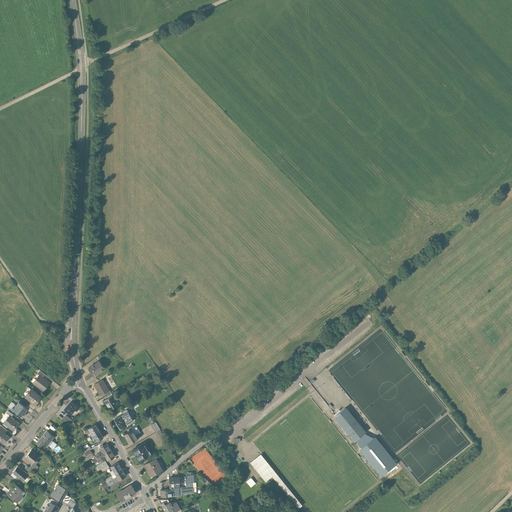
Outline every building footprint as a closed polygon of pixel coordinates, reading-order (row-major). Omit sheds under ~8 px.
[(104,367),(99,360),(88,368),(94,375),(104,367)] [(43,377),(40,375),(33,383),(44,391),(50,383),(43,377)] [(109,391),(102,379),(94,383),(101,395),(102,395),(109,391)] [(42,397),(32,389),(25,397),(32,402),(35,405),(42,397)] [(118,404),(113,395),(104,400),(110,409),(118,404)] [(75,404),(72,401),(64,409),(71,415),(75,410),(77,412),(81,407),(77,403),(75,404)] [(26,407),(19,402),(16,405),(15,405),(11,409),(14,411),(22,417),(24,415),(26,413),(28,410),(27,409),(28,409),(26,407)] [(335,417),(355,442),(367,432),(347,408),(335,417)] [(129,422),(124,412),(122,413),(115,417),(121,427),(129,422)] [(11,416),(9,415),(3,423),(14,431),(20,423),(11,416)] [(161,428),(157,421),(151,424),(156,432),(161,428)] [(88,434),(89,437),(100,431),(96,425),(92,427),(92,426),(88,429),(85,431),(87,435),(88,434)] [(137,435),(133,428),(124,433),(130,443),(138,438),(137,435)] [(169,442),(161,428),(156,432),(164,445),(169,442)] [(5,433),(0,429),(0,440),(3,444),(10,437),(5,433)] [(54,437),(47,431),(40,439),(44,443),(47,445),(54,437)] [(89,443),(92,441),(93,444),(104,438),(100,431),(89,437),(86,438),(89,443)] [(44,443),(40,439),(36,444),(40,448),(44,443)] [(151,453),(144,442),(132,449),(139,460),(151,453)] [(97,459),(112,450),(108,444),(106,445),(105,444),(100,446),(101,447),(100,448),(100,449),(99,449),(101,452),(95,455),(97,459)] [(205,478),(218,469),(203,448),(190,457),(205,478)] [(39,456),(31,450),(25,457),(33,464),(34,465),(35,465),(38,462),(38,461),(36,460),(39,456)] [(115,455),(112,450),(97,459),(99,462),(106,458),(107,461),(109,460),(109,461),(112,460),(111,458),(115,455)] [(302,504),(262,452),(251,460),(266,480),(274,475),(299,506),(302,504)] [(163,469),(156,457),(144,464),(151,476),(163,469)] [(108,464),(105,460),(97,465),(98,466),(99,469),(100,468),(108,464)] [(114,474),(122,469),(118,462),(110,467),(112,470),(114,474)] [(34,465),(33,464),(30,468),(35,472),(38,467),(35,465),(34,465)] [(28,474),(18,465),(12,471),(13,472),(19,478),(23,481),(28,474)] [(126,476),(122,469),(114,474),(112,475),(105,479),(109,486),(126,476)] [(17,480),(19,478),(13,472),(11,475),(17,480)] [(173,488),(174,496),(188,495),(188,494),(193,494),(193,483),(195,483),(195,475),(187,475),(187,478),(185,478),(186,487),(180,487),(173,488)] [(180,476),(172,477),(169,478),(169,479),(170,488),(173,488),(180,487),(180,476)] [(251,487),(256,483),(251,477),(246,481),(251,487)] [(170,488),(169,479),(164,483),(160,483),(161,488),(170,488)] [(56,487),(51,496),(62,502),(63,500),(66,494),(67,493),(65,489),(58,485),(59,483),(57,482),(54,486),(56,487)] [(23,491),(15,484),(12,488),(11,488),(7,493),(17,502),(23,496),(20,494),(23,491)] [(136,492),(131,484),(116,493),(121,501),(136,492)] [(170,488),(161,488),(161,496),(174,496),(173,488),(170,488)] [(71,497),(66,494),(63,500),(67,503),(70,499),(71,497)] [(67,505),(72,508),(72,506),(73,507),(76,503),(70,499),(67,503),(67,505)] [(159,499),(163,508),(171,504),(170,501),(169,502),(168,499),(159,499)] [(171,504),(163,508),(165,511),(173,511),(174,511),(180,509),(176,501),(171,504)] [(50,502),(44,511),(45,511),(55,511),(59,507),(56,506),(50,502)]
